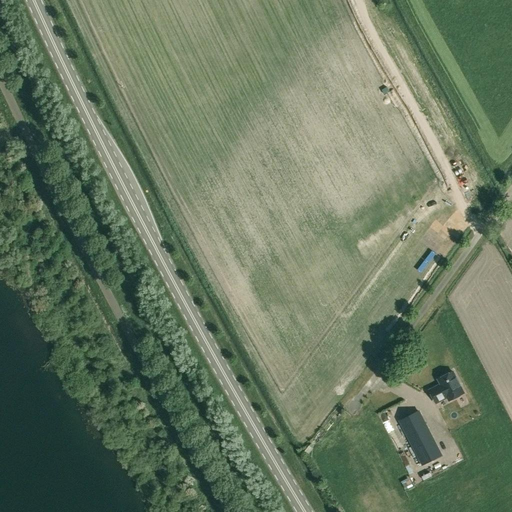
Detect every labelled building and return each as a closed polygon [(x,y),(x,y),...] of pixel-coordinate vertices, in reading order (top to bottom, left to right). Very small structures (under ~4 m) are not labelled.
[(431,193),(418,201),(422,207),(435,199),(431,193)] [(406,217),(416,211),(414,206),(403,212),(406,217)] [(441,384),(429,390),(436,403),(447,397),(449,400),(464,393),(453,371),(438,379),(441,384)] [(391,410),(396,408),(393,401),(388,403),(391,410)] [(393,411),(397,421),(405,417),(401,408),(393,411)] [(441,454),(419,412),(400,421),(422,464),(441,454)] [(359,459),(362,471),(370,468),(362,440),(343,445),(348,462),(359,459)] [(450,463),(463,459),(459,446),(451,448),(453,454),(448,456),(450,463)] [(336,452),(331,455),(336,464),(341,461),(336,452)] [(401,482),(405,490),(413,486),(409,478),(401,482)] [(372,497),(375,504),(384,500),(381,493),(372,497)]
